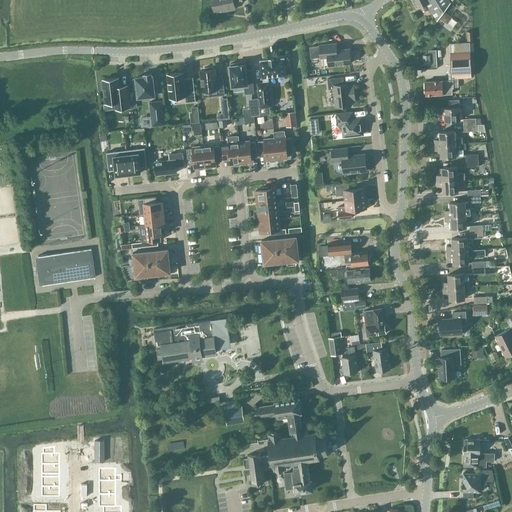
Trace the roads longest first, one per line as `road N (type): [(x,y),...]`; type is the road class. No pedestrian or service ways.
road 1 (tertiary): [(0,58),(181,48),(359,16)]
road 2 (residential): [(419,381),(324,390),(294,288),(248,285)]
road 3 (residential): [(398,217),(382,203),(367,68),(387,52)]
road 4 (tertiary): [(398,217),(404,87),(387,52)]
road 5 (tertiary): [(419,381),(394,247),(398,217)]
